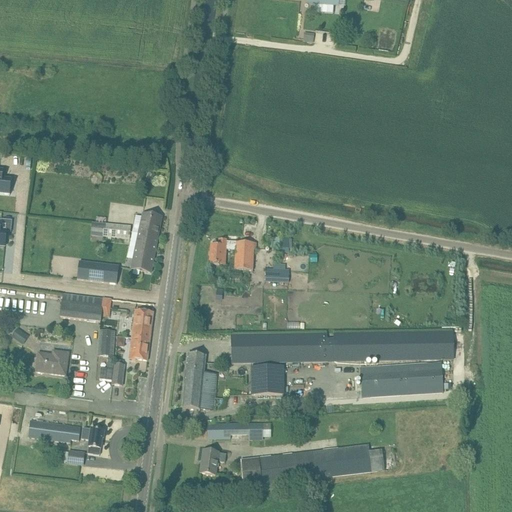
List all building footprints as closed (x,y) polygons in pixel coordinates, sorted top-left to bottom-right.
[(303,34),(302,42),(312,44),(313,35),(303,34)] [(0,170),(0,194),(10,196),(11,180),(2,179),(0,179),(1,171),(0,170)] [(142,214),(138,233),(158,237),(162,218),(142,214)] [(103,224),(101,238),(129,239),(131,226),(103,224)] [(158,237),(138,233),(131,270),(151,274),(158,237)] [(288,239),(279,239),(279,250),(288,250),(288,239)] [(226,242),(226,241),(219,241),(218,247),(211,246),(210,265),(222,265),(225,265),(226,249),(236,250),(234,271),(252,272),(254,244),(236,243),(226,242)] [(79,263),(77,280),(117,285),(119,267),(79,263)] [(290,270),(277,271),(269,271),(270,285),(291,283),(290,270)] [(63,295),(62,303),(60,318),(100,323),(101,318),(109,319),(111,300),(63,295)] [(135,312),(131,339),(149,342),(153,314),(135,312)] [(17,329),(11,338),(23,346),(29,337),(17,329)] [(326,334),(231,337),(232,365),(453,361),(453,329),(333,333),(333,340),(326,340),(326,334)] [(97,356),(113,358),(115,332),(99,331),(97,356)] [(116,347),(123,348),(125,338),(116,337),(116,347)] [(149,342),(131,339),(129,360),(147,362),(149,342)] [(38,354),(37,363),(36,373),(65,377),(68,354),(53,352),(53,356),(38,354)] [(187,355),(182,409),(212,412),(216,375),(204,374),(205,357),(187,355)] [(99,381),(111,382),(114,358),(108,358),(107,370),(101,369),(99,381)] [(115,360),(114,365),(112,385),(122,386),(124,367),(123,366),(123,362),(115,360)] [(360,370),(362,399),(443,393),(441,364),(360,370)] [(284,397),(284,367),(250,368),(250,397),(284,397)] [(249,407),(249,396),(230,396),(230,407),(249,407)] [(28,432),(27,439),(70,445),(70,441),(79,443),(80,430),(80,429),(30,422),(28,432)] [(262,441),(262,424),(249,424),(249,442),(262,441)] [(231,439),(230,425),(207,425),(207,440),(231,439)] [(87,455),(99,457),(100,450),(101,450),(102,440),(103,440),(104,432),(91,430),(90,432),(84,431),(83,436),(90,437),(88,448),(87,455)] [(369,452),(368,446),(240,462),(243,488),(266,485),(273,484),(384,471),(382,451),(369,452)] [(200,474),(210,476),(214,476),(217,462),(225,463),(226,455),(203,452),(200,474)] [(62,453),(61,463),(68,463),(68,465),(82,466),(83,454),(69,453),(62,453)]
